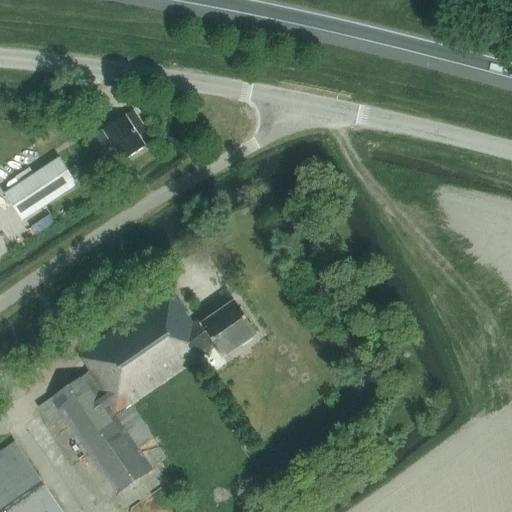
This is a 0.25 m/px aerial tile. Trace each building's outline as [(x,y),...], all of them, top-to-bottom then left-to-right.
[(96,97),(82,95),(80,108),(94,110),(96,97)] [(138,136),(146,131),(133,110),(103,130),(123,161),(145,147),(138,136)] [(59,157),(4,193),(22,222),(78,186),(59,157)] [(223,357),(257,334),(235,302),(202,325),(199,320),(193,324),(185,313),(187,312),(172,291),(78,354),(90,371),(50,398),(50,399),(38,407),(52,427),(64,419),(117,495),(152,471),(137,450),(153,439),(129,404),(196,359),(194,357),(214,343),(223,357)] [(0,511),(62,511),(14,442),(0,452),(0,511)]
